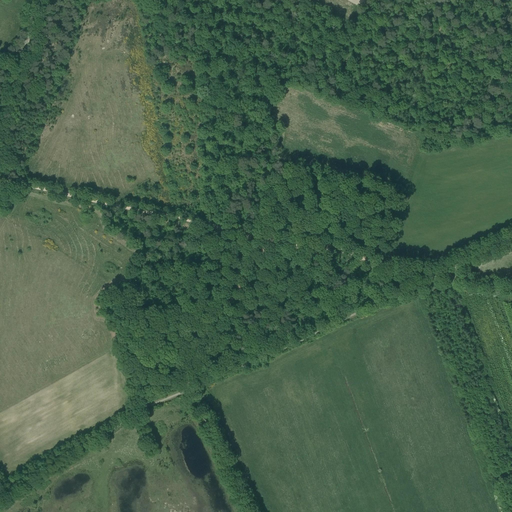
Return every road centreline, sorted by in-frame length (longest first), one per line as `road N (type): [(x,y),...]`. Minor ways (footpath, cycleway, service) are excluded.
road 1 (track): [(269,237),(0,181)]
road 2 (track): [(188,390),(201,337),(269,237)]
road 3 (track): [(440,274),(269,237)]
road 4 (unclassified): [(0,122),(38,0)]
